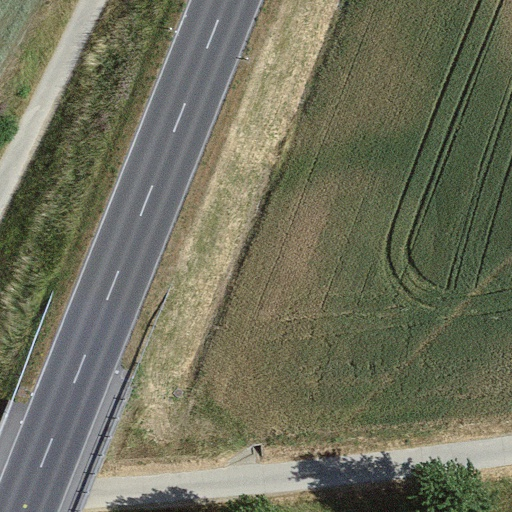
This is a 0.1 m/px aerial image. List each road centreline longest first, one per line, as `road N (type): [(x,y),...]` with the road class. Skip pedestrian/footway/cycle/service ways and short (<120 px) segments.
road 1 (secondary): [(227,0),(22,511)]
road 2 (track): [(511,456),(0,503)]
road 3 (track): [(91,0),(0,191)]
